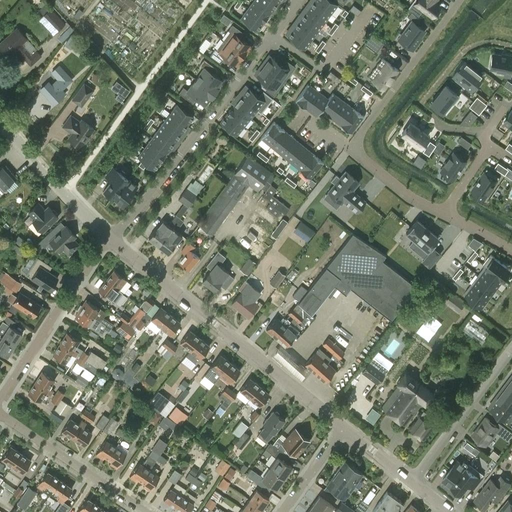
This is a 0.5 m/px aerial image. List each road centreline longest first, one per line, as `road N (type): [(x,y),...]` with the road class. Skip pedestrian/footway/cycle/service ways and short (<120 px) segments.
road 1 (residential): [(342,427),(107,235)]
road 2 (residential): [(295,0),(107,235)]
road 3 (residential): [(459,0),(350,150),(421,204),(446,212)]
road 4 (residential): [(107,235),(0,398)]
road 5 (residential): [(484,132),(447,128),(419,105),(471,46),(511,46)]
road 6 (residential): [(142,511),(0,415)]
road 7 (residential): [(412,482),(511,350)]
road 8 (residential): [(107,235),(0,121)]
